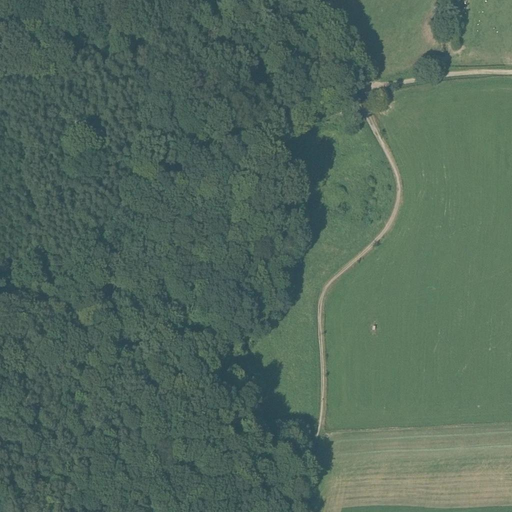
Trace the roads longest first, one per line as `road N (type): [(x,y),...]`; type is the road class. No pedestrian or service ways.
road 1 (track): [(365,85),(397,202),(383,231),(320,297),(320,409),(293,511)]
road 2 (track): [(511,72),(365,85)]
